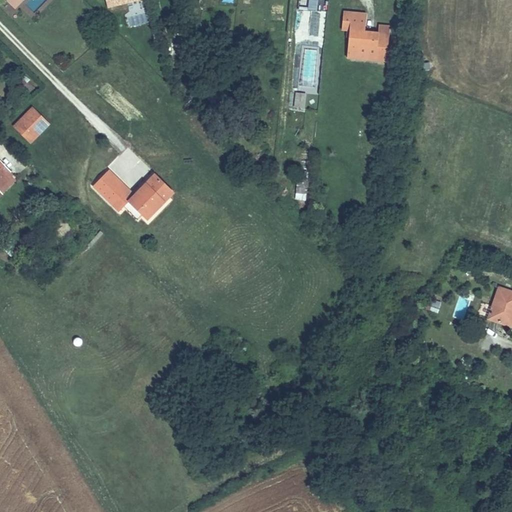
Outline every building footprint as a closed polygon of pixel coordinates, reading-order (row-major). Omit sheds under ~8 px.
[(4,0),(18,15),(27,7),(20,0),(4,0)] [(29,0),(27,4),(35,12),(46,0),(29,0)] [(135,0),(120,0),(117,1),(119,11),(137,7),(135,0)] [(384,59),(387,32),(376,31),(363,29),(365,13),(341,10),(339,26),(346,27),(344,54),(384,59)] [(308,34),(315,35),(320,12),(313,11),(308,34)] [(376,31),(387,32),(388,24),(377,23),(376,31)] [(319,87),(320,68),(316,68),(317,50),(303,49),(301,86),(319,87)] [(295,93),(294,107),(305,108),(306,93),(295,93)] [(32,144),(52,124),(33,105),(13,125),(32,144)] [(0,200),(3,197),(0,194),(0,193),(0,187),(13,176),(0,163),(0,200)] [(0,193),(0,194),(16,178),(13,176),(0,187),(0,193)] [(297,179),(295,200),(306,200),(307,179),(297,179)] [(94,196),(133,235),(136,232),(142,226),(147,231),(175,203),(157,185),(136,206),(109,180),(94,196)] [(141,237),(147,231),(142,226),(136,232),(141,237)] [(508,318),(511,307),(504,304),(508,292),(511,293),(511,285),(495,280),(484,310),(508,318)]
